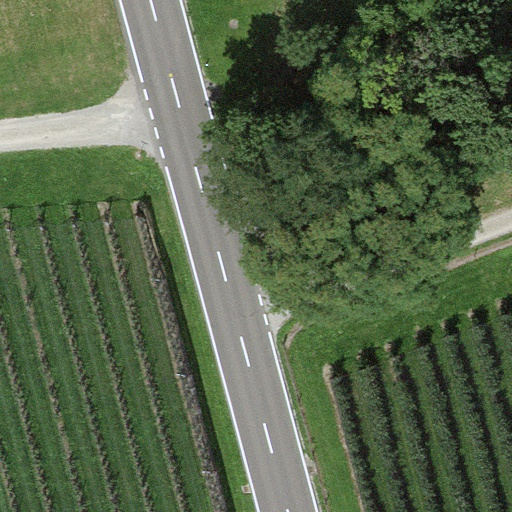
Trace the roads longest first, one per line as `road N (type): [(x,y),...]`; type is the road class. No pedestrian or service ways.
road 1 (secondary): [(288,511),(152,0)]
road 2 (track): [(236,312),(370,278),(511,223)]
road 3 (track): [(0,134),(183,119)]
